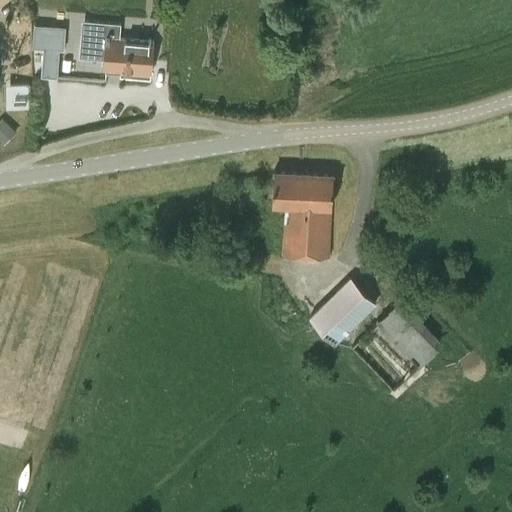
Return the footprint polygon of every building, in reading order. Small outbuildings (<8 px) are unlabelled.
[(119,37),(120,23),(82,20),(79,49),(106,51),(104,69),(151,73),(154,40),(119,37)] [(58,49),(63,49),(64,31),(45,30),(42,77),(56,78),(58,49)] [(27,86),(11,86),(12,105),(27,105),(27,97),(28,97),(28,92),(27,92),(27,86)] [(0,139),(3,142),(15,131),(2,118),(0,120),(0,139)] [(273,171),(271,203),(285,204),(281,255),(329,257),(332,207),(334,174),(273,171)] [(374,304),(348,278),(310,317),(336,344),(374,304)] [(369,329),(386,347),(395,339),(418,365),(443,342),(403,298),(369,329)]
